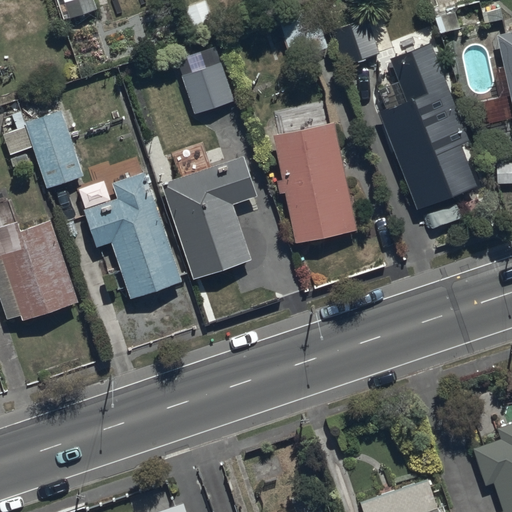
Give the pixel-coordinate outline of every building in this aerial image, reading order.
[(61,0),(67,16),(98,6),(96,0),(61,0)] [(208,0),(197,0),(185,5),(193,27),(215,18),(208,0)] [(312,1),(276,14),(292,57),(328,44),(312,1)] [(369,14),(329,27),(342,64),(381,51),(369,14)] [(511,26),(496,30),(511,99),(511,26)] [(385,102),(377,105),(417,205),(478,181),(463,142),(472,138),(433,39),(390,56),(398,77),(378,85),(385,102)] [(223,59),(181,72),(194,113),(236,101),(223,59)] [(61,105),(24,118),(26,123),(33,144),(47,185),(84,173),(61,105)] [(356,225),(335,117),(272,130),(280,172),(276,173),(280,192),(284,191),(293,238),(356,225)] [(33,144),(26,123),(2,131),(9,152),(33,144)] [(245,151),(161,180),(193,275),(253,255),(235,201),(259,193),(245,151)] [(96,244),(112,239),(130,294),(182,277),(147,168),(113,179),(118,195),(84,206),(96,244)] [(19,215),(0,221),(0,302),(6,320),(79,295),(53,215),(22,225),(19,215)] [(511,511),(511,422),(471,437),(496,505),(476,511),(511,511)] [(439,511),(426,474),(358,496),(363,511),(439,511)] [(185,511),(180,495),(133,511),(185,511)] [(324,511),(319,496),(272,511),(324,511)]
